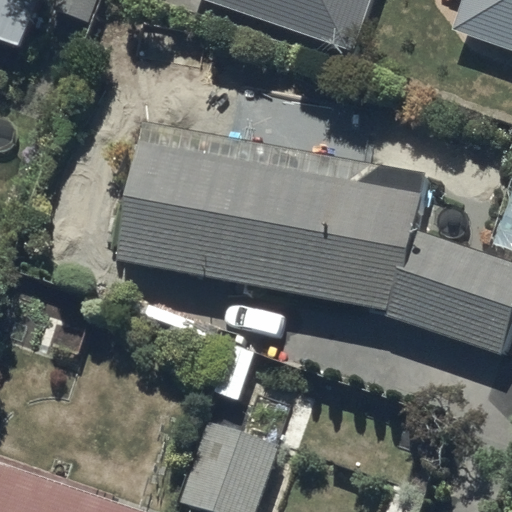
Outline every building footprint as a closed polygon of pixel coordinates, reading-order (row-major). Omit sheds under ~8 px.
[(0,0),(0,41),(15,47),(29,0),(0,0)] [(224,0),(357,46),(373,0),(224,0)] [(511,0),(466,0),(455,35),(511,54),(511,0)] [(511,353),(511,255),(425,222),(432,188),(149,135),(129,255),(395,310),(511,356),(511,353)] [(212,421),(182,503),(207,511),(262,511),(286,448),(212,421)] [(146,511),(0,459),(0,511),(146,511)]
